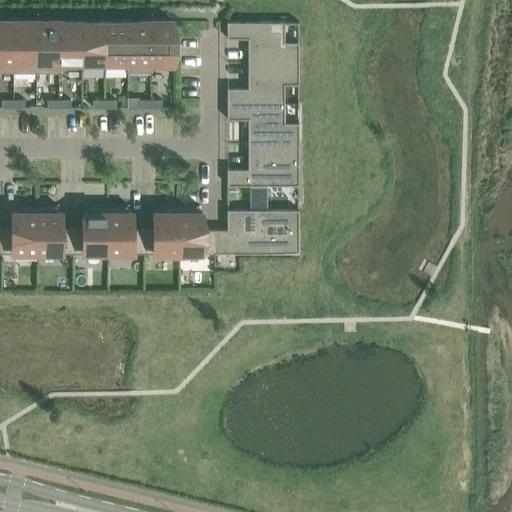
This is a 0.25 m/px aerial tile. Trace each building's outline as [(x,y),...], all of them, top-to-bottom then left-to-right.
[(13,21),(0,21),(0,71),(13,72),(13,21)] [(13,21),(13,72),(36,72),(36,21),(13,21)] [(59,72),(59,67),(59,21),(36,21),(36,72),(59,72)] [(59,67),(82,67),(82,21),(59,21),(59,67)] [(82,21),(82,67),(104,67),(104,21),(82,21)] [(126,21),(104,21),(104,67),(126,67),(126,21)] [(126,21),(126,67),(126,72),(151,72),(151,67),(151,21),(126,21)] [(151,21),(151,67),(173,67),(173,21),(151,21)] [(247,38),(247,63),(298,63),(298,41),(284,41),(284,21),(229,21),(227,21),(226,21),(226,22),(226,29),(226,38),(247,38)] [(227,87),(227,103),(284,103),(284,84),(298,84),(298,63),(247,63),(247,87),(227,87)] [(1,107),(13,107),(13,99),(1,99),(1,107)] [(13,107),(24,107),(24,99),(13,99),(13,107)] [(47,99),(47,107),(58,107),(58,99),(47,99)] [(58,107),(70,107),(70,99),(58,99),(58,107)] [(92,99),(92,107),(104,107),(104,99),(92,99)] [(104,107),(116,107),(116,99),(104,99),(104,107)] [(138,107),(150,107),(150,99),(138,99),(138,107)] [(150,107),(161,107),(161,99),(150,99),(150,107)] [(247,119),(247,143),(298,143),(298,122),(284,122),(284,103),(227,103),(226,119),(247,119)] [(226,183),(226,185),(232,185),(246,185),(298,185),(298,143),(247,143),(247,168),(227,168),(226,183)] [(246,185),(232,185),(232,195),(246,195),(246,185)] [(1,252),(36,252),(36,204),(17,204),(17,211),(13,211),(13,228),(1,228),(1,252)] [(56,204),(36,204),(36,252),(72,252),(72,228),(60,228),(60,211),(56,211),(56,204)] [(72,228),(72,252),(107,253),(107,204),(88,204),(88,211),(84,211),(84,228),(72,228)] [(127,204),(107,204),(107,253),(143,253),(143,228),(131,228),(131,211),(127,211),(127,204)] [(154,228),(143,228),(143,253),(178,253),(178,204),(159,204),(159,211),(154,211),(154,228)] [(214,253),(214,229),(201,228),(202,211),(197,211),(197,204),(178,204),(178,253),(214,253)] [(226,229),(214,229),(214,253),(296,253),(298,253),(298,209),(226,209),(226,229)]
